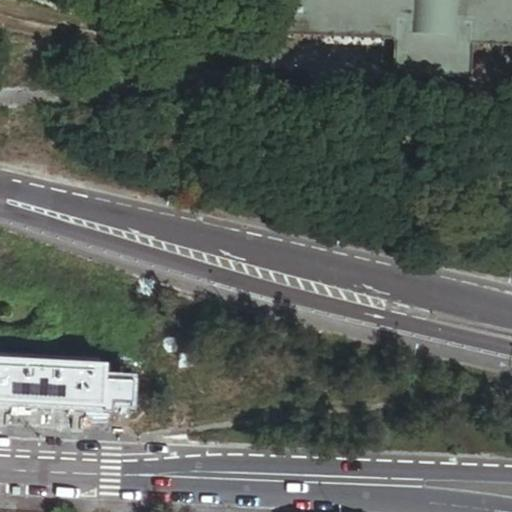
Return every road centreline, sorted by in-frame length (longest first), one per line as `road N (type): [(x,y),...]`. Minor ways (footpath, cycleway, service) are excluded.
road 1 (tertiary): [(0,199),(511,344)]
road 2 (tertiary): [(511,316),(0,195)]
road 3 (secondary): [(511,478),(53,472)]
road 4 (secondary): [(53,472),(108,484),(431,498)]
